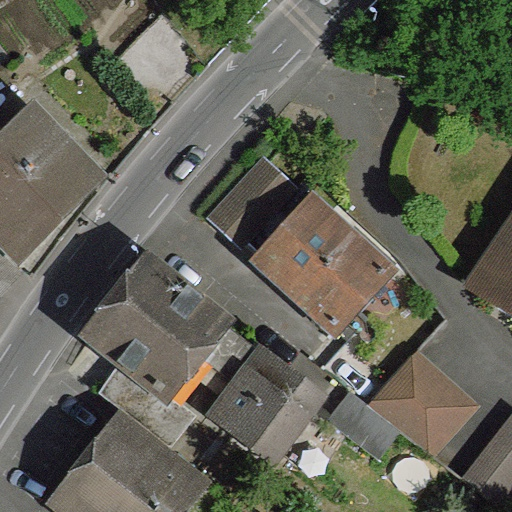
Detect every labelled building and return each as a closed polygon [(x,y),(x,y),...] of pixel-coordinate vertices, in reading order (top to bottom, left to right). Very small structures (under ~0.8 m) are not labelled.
[(42,124),(0,166),(0,235),(25,260),(101,183),(42,124)] [(297,191),(266,162),(215,218),(246,247),(297,191)] [(313,204),(262,261),(343,335),(395,278),(313,204)] [(511,242),(482,289),(511,308),(511,242)] [(102,343),(128,363),(177,402),(233,332),(158,273),(102,343)] [(421,360),(379,408),(435,458),(477,410),(421,360)] [(267,361),(223,421),(280,462),(324,401),(267,361)] [(128,363),(102,397),(109,402),(133,421),(174,452),(200,419),(177,402),(128,363)] [(511,429),(473,482),(509,508),(511,503),(511,429)] [(183,511),(202,487),(127,430),(66,509),(70,511),(183,511)]
